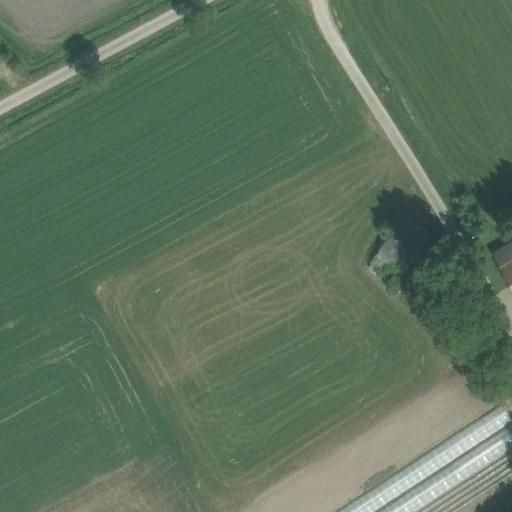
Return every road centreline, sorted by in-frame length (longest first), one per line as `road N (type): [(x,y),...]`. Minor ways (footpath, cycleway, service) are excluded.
road 1 (unclassified): [(511,350),(452,228),(325,26),(317,0)]
road 2 (unclassified): [(0,105),(200,0)]
